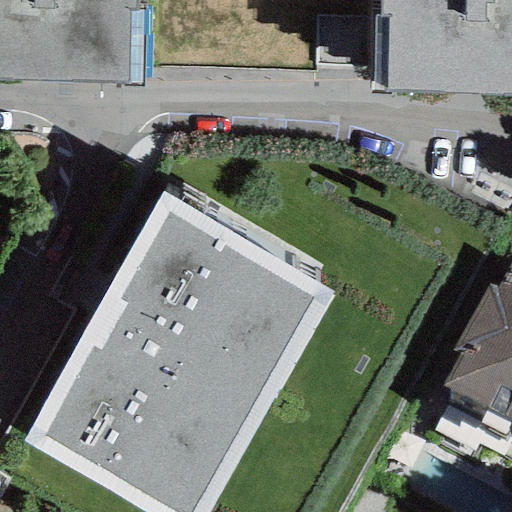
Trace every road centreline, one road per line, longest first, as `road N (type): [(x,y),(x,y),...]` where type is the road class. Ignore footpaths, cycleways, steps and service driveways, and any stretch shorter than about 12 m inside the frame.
road 1 (residential): [(98,106),(404,100),(511,146)]
road 2 (residential): [(98,106),(0,281)]
